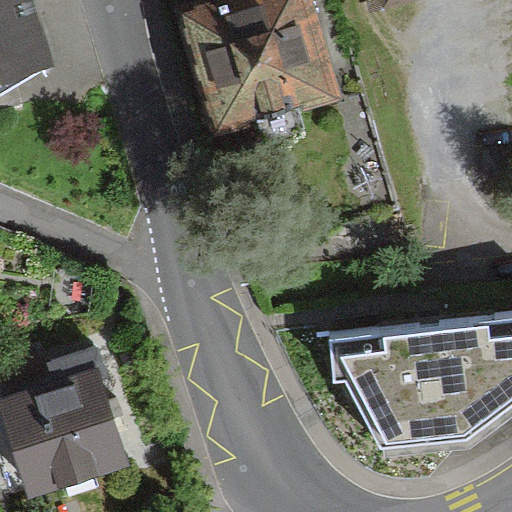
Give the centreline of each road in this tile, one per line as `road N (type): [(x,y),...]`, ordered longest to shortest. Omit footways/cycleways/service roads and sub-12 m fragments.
road 1 (residential): [(192,275),(114,0)]
road 2 (residential): [(289,511),(249,444),(192,275)]
road 3 (residential): [(192,275),(0,198)]
